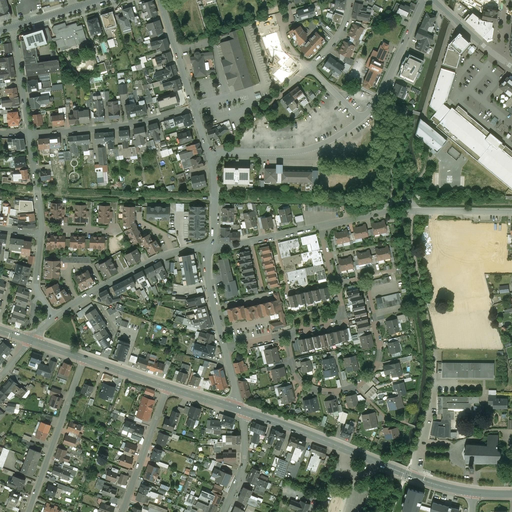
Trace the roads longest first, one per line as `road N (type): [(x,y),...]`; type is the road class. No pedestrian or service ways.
road 1 (tertiary): [(471,492),(240,410)]
road 2 (residential): [(193,106),(136,123),(29,134)]
road 3 (residential): [(28,511),(83,359)]
road 4 (residential): [(209,155),(310,149),(360,118)]
road 5 (residential): [(53,318),(172,252)]
road 6 (residential): [(360,118),(382,92),(424,0)]
road 7 (residential): [(122,511),(167,387)]
road 8 (residential): [(356,386),(381,351),(358,279)]
